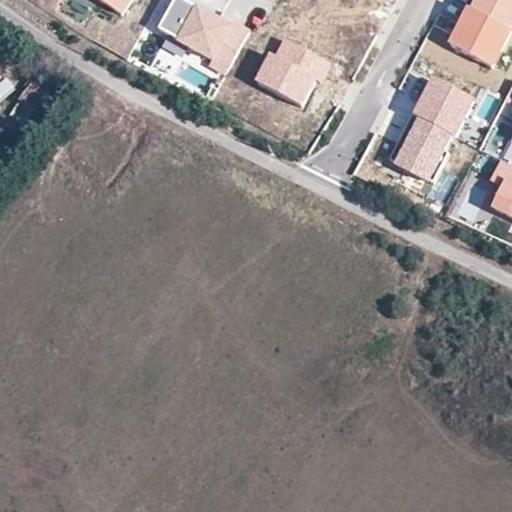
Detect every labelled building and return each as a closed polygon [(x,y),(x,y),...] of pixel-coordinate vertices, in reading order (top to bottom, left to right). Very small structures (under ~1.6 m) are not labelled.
[(97,0),(122,16),(132,0),(97,0)] [(209,65),(226,75),(249,34),(232,25),(230,29),(178,0),(176,0),(159,31),(212,61),(209,65)] [(470,12),(511,34),(511,30),(511,0),(474,0),(469,11),(470,12)] [(492,71),(511,34),(470,12),(451,49),(492,71)] [(333,67),(287,43),(277,60),(271,57),(256,86),(300,109),(314,82),(323,87),(333,67)] [(3,76),(0,78),(0,99),(13,86),(3,76)] [(34,81),(9,117),(23,127),(48,91),(34,81)] [(420,102),(412,117),(452,138),(455,140),(474,105),(434,84),(423,104),(420,102)] [(452,138),(412,117),(389,161),(433,185),(449,155),(444,153),(452,138)] [(511,168),(504,164),(494,184),(506,190),(495,211),(511,219),(511,168)]
